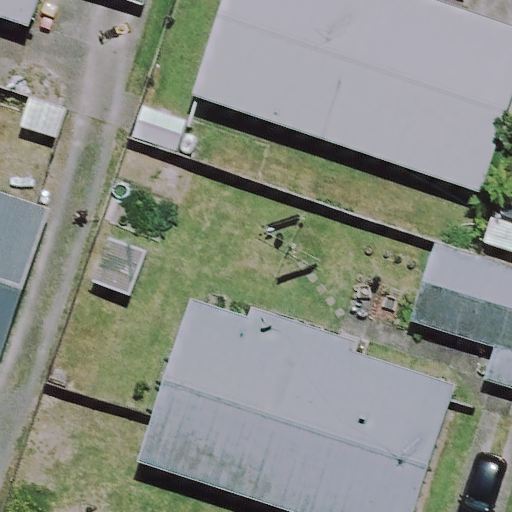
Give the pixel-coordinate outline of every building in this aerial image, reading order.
[(0,0),(0,17),(33,27),(41,0),(0,0)] [(511,98),(511,35),(406,0),(230,0),(196,101),(479,196),(511,98)] [(0,358),(48,217),(0,200),(0,358)] [(501,355),(511,324),(511,278),(439,251),(412,321),(501,355)] [(414,511),(453,396),(192,310),(141,465),(284,511),(414,511)]
